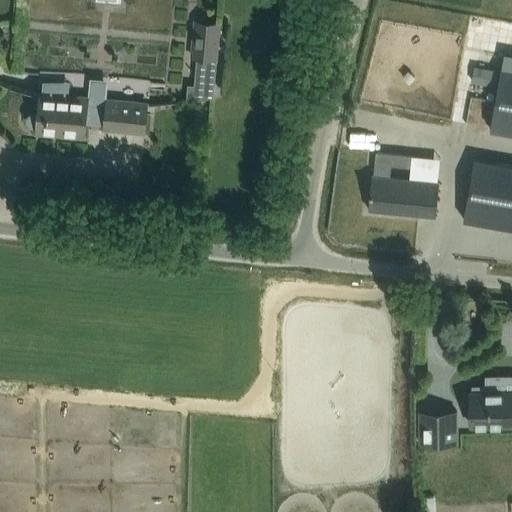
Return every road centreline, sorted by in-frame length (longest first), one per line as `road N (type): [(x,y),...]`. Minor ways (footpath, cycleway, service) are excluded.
road 1 (unclassified): [(283,270),(0,238)]
road 2 (unclassified): [(283,270),(354,0)]
road 3 (unclassified): [(511,296),(283,270)]
